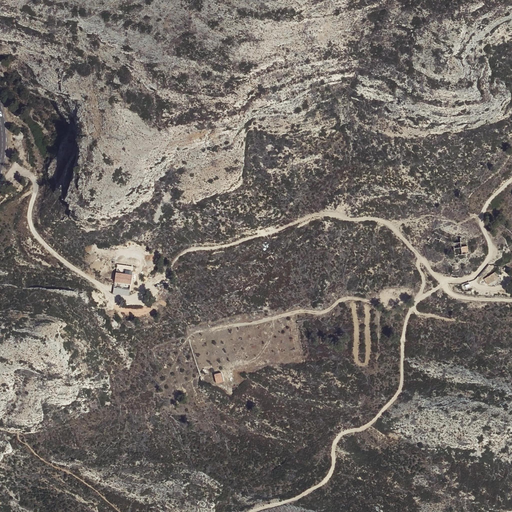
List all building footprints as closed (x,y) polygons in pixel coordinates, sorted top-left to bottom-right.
[(455,242),(457,254),(464,253),(463,241),(455,242)] [(134,273),(118,271),(116,281),(114,292),(130,294),(131,283),(133,283),(134,273)] [(498,277),(495,272),(484,279),(487,284),(498,277)] [(501,281),(499,277),(498,277),(487,284),(488,286),(493,286),(501,281)] [(223,381),(221,372),(214,374),(217,383),(223,381)]
